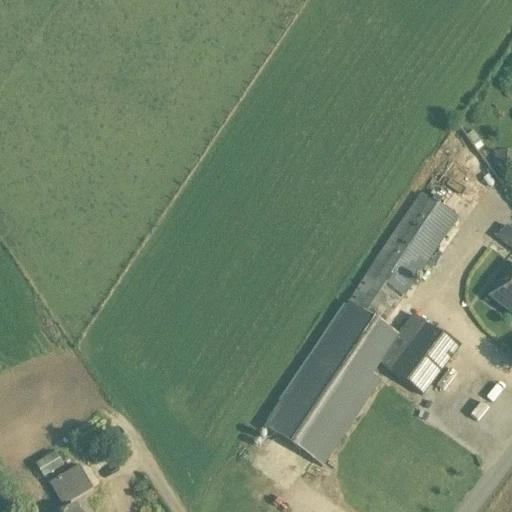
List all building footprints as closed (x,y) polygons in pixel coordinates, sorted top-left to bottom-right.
[(421,197),(348,305),(382,328),(455,220),(421,197)] [(511,231),(507,227),(497,240),(511,251),(511,231)] [(511,270),(490,299),(511,315),(511,270)] [(398,340),(348,306),(265,430),(323,469),(381,382),(369,375),(377,363),(378,364),(390,349),(390,350),(398,340)] [(427,327),(414,318),(410,322),(411,322),(402,334),(414,344),(427,327)] [(427,327),(414,344),(402,334),(398,340),(390,350),(390,349),(378,364),(423,398),(458,351),(427,327)] [(106,444),(96,428),(83,436),(93,452),(106,444)] [(56,456),(37,468),(45,480),(64,469),(56,456)] [(80,470),(51,487),(64,509),(93,492),(80,470)]
